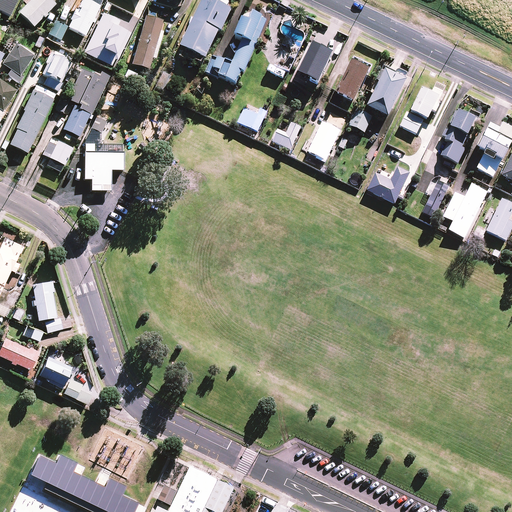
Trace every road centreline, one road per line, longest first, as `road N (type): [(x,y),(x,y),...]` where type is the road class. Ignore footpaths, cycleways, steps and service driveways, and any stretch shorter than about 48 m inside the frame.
road 1 (residential): [(0,194),(46,219),(68,243),(113,372),(142,406),(356,511)]
road 2 (secondary): [(332,0),(511,87)]
